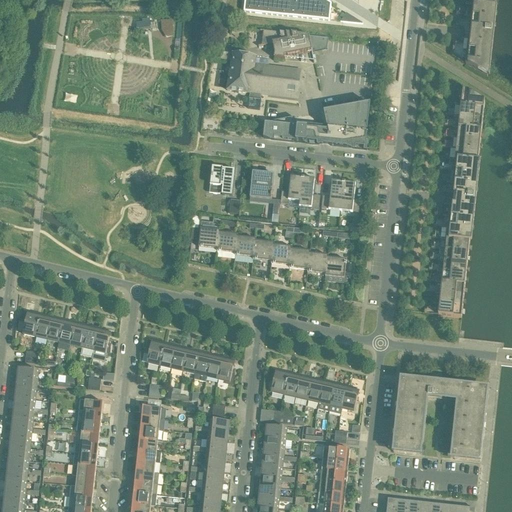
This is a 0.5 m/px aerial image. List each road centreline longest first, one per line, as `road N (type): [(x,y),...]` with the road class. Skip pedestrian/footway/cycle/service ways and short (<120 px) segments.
road 1 (residential): [(113,511),(137,289)]
road 2 (residential): [(239,511),(260,317)]
road 3 (residential): [(205,145),(397,167)]
road 4 (residential): [(397,167),(379,343)]
road 5 (residential): [(511,359),(379,343)]
road 6 (residential): [(137,289),(12,260)]
road 7 (residential): [(368,469),(379,343)]
road 8 (residential): [(260,317),(137,289)]
road 9 (residential): [(379,343),(260,317)]
